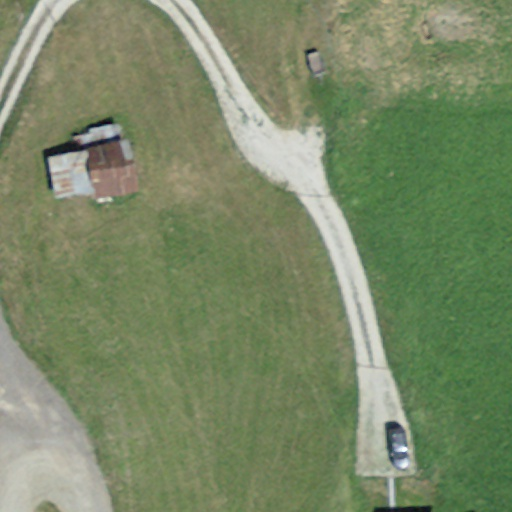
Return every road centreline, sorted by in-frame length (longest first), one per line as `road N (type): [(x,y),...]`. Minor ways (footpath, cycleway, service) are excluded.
road 1 (track): [(142,0),(190,31),(354,272),(385,457)]
road 2 (track): [(83,511),(0,337)]
road 3 (track): [(0,111),(37,25),(84,0)]
